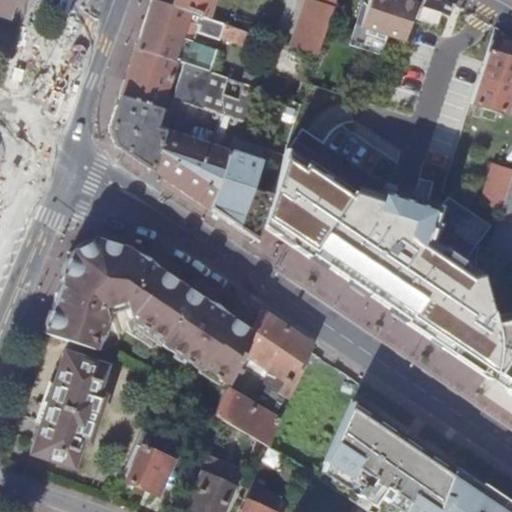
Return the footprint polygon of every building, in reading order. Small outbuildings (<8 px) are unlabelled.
[(0,0),(0,18),(9,21),(15,0),(0,0)] [(171,0),(169,9),(204,20),(210,0),(171,0)] [(304,1),(288,48),(316,57),(334,0),(319,0),(317,5),(304,1)] [(417,7),(394,0),(370,0),(361,31),(404,45),(417,7)] [(219,40),(224,27),(204,20),(169,9),(149,2),(134,50),(172,63),(185,24),(197,29),(195,35),(218,43),(219,40)] [(253,51),(257,38),(224,27),(219,40),(253,51)] [(500,51),(488,47),(478,79),(511,90),(511,89),(511,46),(503,44),(500,51)] [(158,111),(174,64),(172,63),(134,50),(131,59),(119,97),(158,111)] [(173,99),(203,110),(213,78),(183,67),(173,99)] [(247,125),(259,93),(213,78),(203,110),(247,125)] [(504,116),(511,90),(478,79),(470,105),(504,116)] [(153,129),(158,111),(119,97),(108,129),(116,149),(152,173),(164,132),(153,129)] [(455,129),(385,104),(376,133),(371,147),(391,155),(392,152),(429,165),(434,152),(445,156),(455,129)] [(227,155),(164,132),(152,173),(209,212),(219,180),(227,155)] [(248,191),(263,150),(235,141),(230,156),(227,155),(219,180),(209,212),(255,243),(270,199),(248,191)] [(491,169),(477,207),(496,214),(504,190),(510,176),(491,169)] [(425,205),(437,183),(422,176),(411,198),(425,205)] [(511,183),(492,245),(511,256),(511,183)] [(250,333),(128,249),(94,239),(69,252),(55,292),(42,332),(96,350),(113,340),(124,327),(149,345),(159,342),(198,368),(200,365),(227,383),(242,350),(250,333)] [(257,407),(225,388),(214,411),(213,413),(265,444),(310,343),(286,327),(260,310),(250,333),(242,350),(270,368),(257,407)] [(102,365),(62,352),(30,452),(70,465),(79,439),(86,440),(101,395),(93,392),(102,365)] [(433,511),(450,467),(409,439),(354,402),(326,462),(401,511),(433,511)] [(126,480),(144,488),(148,480),(159,484),(170,459),(158,454),(165,438),(141,426),(133,444),(139,447),(126,480)] [(229,466),(207,456),(185,506),(198,511),(218,511),(231,486),(221,482),(229,466)] [(401,511),(326,462),(323,473),(378,510),(380,511),(401,511)] [(490,494),(450,467),(433,511),(511,511),(488,496),(490,494)] [(155,492),(159,484),(148,480),(144,488),(155,492)] [(241,499),(245,501),(239,511),(272,511),(278,499),(247,485),(241,499)]
